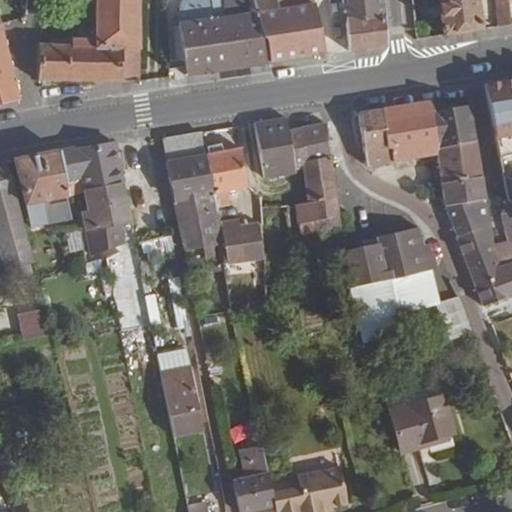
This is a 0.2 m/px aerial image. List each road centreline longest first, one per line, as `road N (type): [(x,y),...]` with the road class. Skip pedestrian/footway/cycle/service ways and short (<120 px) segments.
road 1 (residential): [(337,84),(352,166),(434,229),(511,416)]
road 2 (primary): [(337,84),(34,135)]
road 3 (residential): [(34,135),(21,61),(35,0)]
